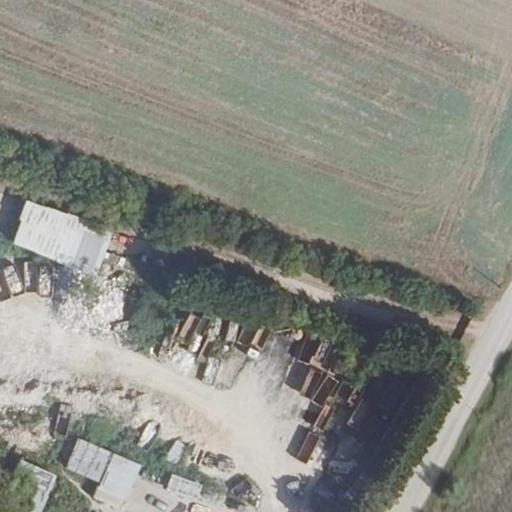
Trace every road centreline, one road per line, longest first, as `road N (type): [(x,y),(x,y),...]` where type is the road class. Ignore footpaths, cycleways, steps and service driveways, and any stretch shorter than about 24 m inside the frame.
road 1 (unknown): [(290,511),(256,425),(239,407),(177,381),(34,350)]
road 2 (unclassified): [(390,511),(511,288)]
